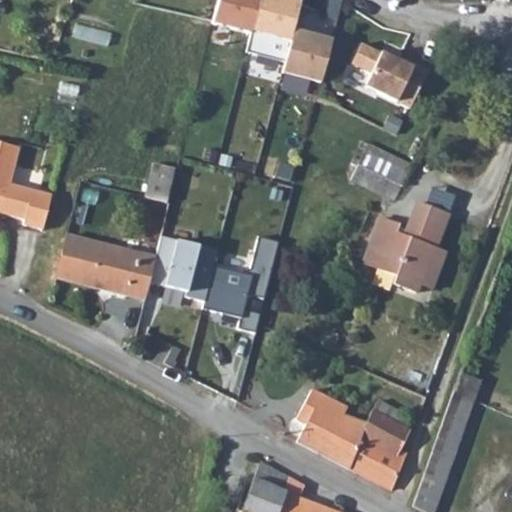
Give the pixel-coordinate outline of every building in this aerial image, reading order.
[(252,33),(260,0),(217,0),(211,24),(252,33)] [(302,4),(288,0),(260,0),(252,33),(291,43),(294,32),(302,4)] [(332,41),(294,32),(291,43),(284,71),(322,81),(332,41)] [(362,44),(352,64),(372,74),(366,87),(411,109),(429,70),(407,59),(398,58),(397,60),(382,53),(381,54),(362,44)] [(435,114),(449,124),(455,116),(469,94),(444,77),(424,107),(435,114)] [(21,224),(40,229),(49,194),(8,183),(17,147),(0,142),(0,211),(6,213),(5,215),(22,219),(21,224)] [(357,165),(400,186),(411,164),(368,144),(357,165)] [(144,197),(165,202),(174,169),(152,164),(144,197)] [(350,180),(394,201),(400,186),(357,165),(356,167),(350,180)] [(64,183),(51,227),(63,230),(76,187),(64,183)] [(380,219),(362,264),(395,277),(391,285),(415,294),(418,286),(425,268),(436,272),(443,254),(435,251),(448,217),(417,205),(404,239),(396,235),(399,227),(380,219)] [(218,250),(160,235),(154,258),(149,281),(186,291),(185,296),(204,301),(214,265),(218,250)] [(149,281),(154,258),(65,236),(55,278),(144,301),(149,281)] [(244,273),(214,265),(204,301),(203,308),(240,318),(238,328),(256,333),(261,314),(245,309),(248,295),(265,299),(280,242),(259,236),(251,268),(244,273)] [(445,255),(443,254),(436,272),(425,268),(418,286),(431,291),(445,255)] [(176,375),(210,389),(227,331),(194,317),(176,375)] [(451,393),(472,400),(478,380),(458,373),(451,393)] [(295,418),(304,423),(296,441),(339,464),(391,489),(405,454),(398,450),(407,432),(399,428),(404,416),(377,401),(364,424),(341,415),(344,407),(310,389),(295,418)] [(412,506),(423,511),(433,511),(472,400),(451,393),(412,506)] [(275,511),(286,476),(260,461),(251,482),(246,482),(235,511),(275,511)] [(336,511),(297,495),(301,484),(286,476),(275,511),(336,511)]
